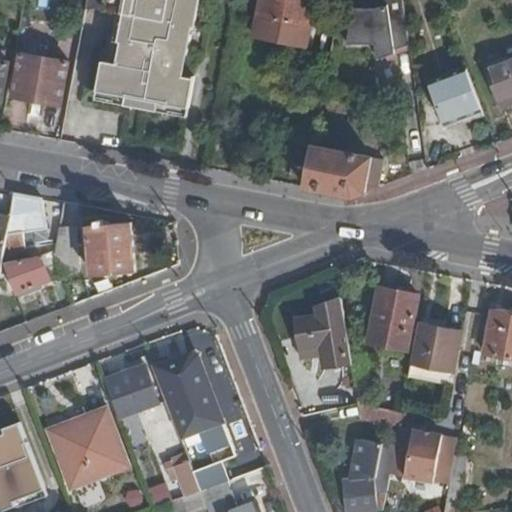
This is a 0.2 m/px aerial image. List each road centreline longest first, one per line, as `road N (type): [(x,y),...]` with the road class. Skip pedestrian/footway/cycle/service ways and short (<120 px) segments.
road 1 (residential): [(310,511),(225,283)]
road 2 (residential): [(225,283),(0,371)]
road 3 (tertiary): [(202,200),(333,222),(412,220)]
road 4 (tertiary): [(0,160),(202,200)]
road 5 (residential): [(412,220),(225,283)]
